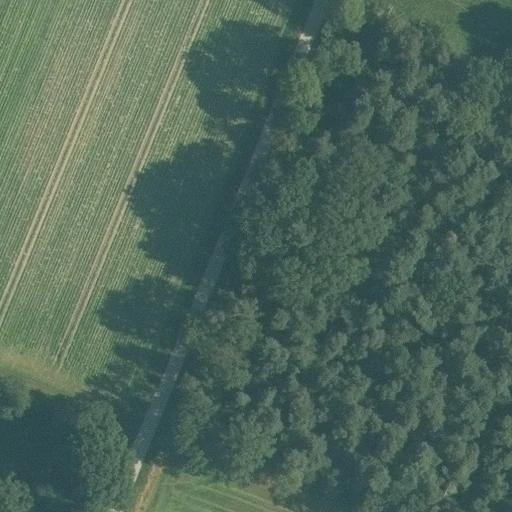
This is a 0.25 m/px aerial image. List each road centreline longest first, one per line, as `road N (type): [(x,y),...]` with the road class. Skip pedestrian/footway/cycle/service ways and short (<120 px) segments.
road 1 (unclassified): [(121,511),(331,0)]
road 2 (track): [(0,371),(154,430)]
